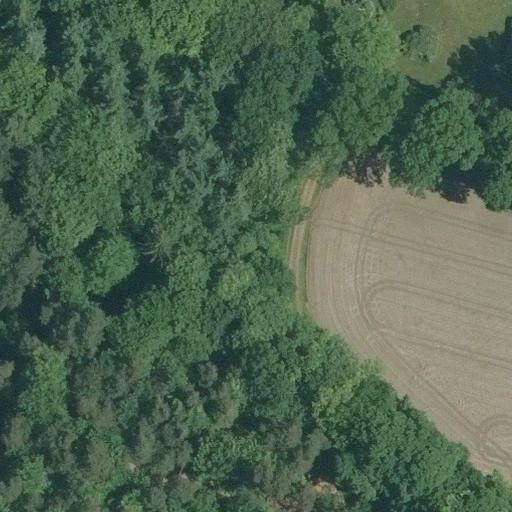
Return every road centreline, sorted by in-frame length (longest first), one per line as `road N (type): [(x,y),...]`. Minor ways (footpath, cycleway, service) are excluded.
road 1 (track): [(0,85),(458,511)]
road 2 (track): [(5,0),(511,149)]
road 3 (track): [(511,125),(450,140),(359,126),(338,138),(312,167),(302,199),(293,363)]
